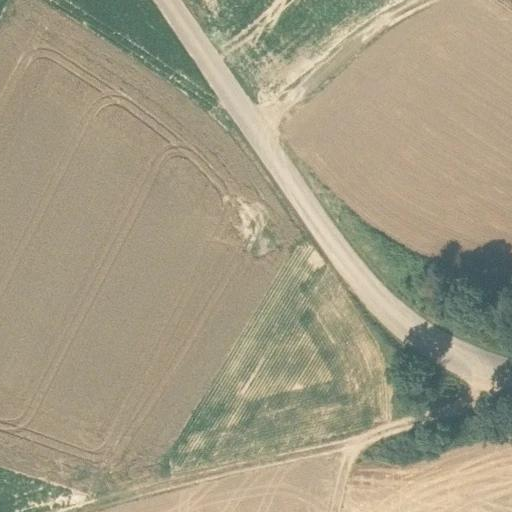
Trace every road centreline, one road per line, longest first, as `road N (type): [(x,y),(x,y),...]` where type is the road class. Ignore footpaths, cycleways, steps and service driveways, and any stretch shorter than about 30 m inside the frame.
road 1 (tertiary): [(511,381),(492,380),(426,344),(350,275),(166,0)]
road 2 (track): [(363,443),(207,476),(95,511)]
road 3 (track): [(492,380),(463,402),(363,443),(338,511)]
road 4 (track): [(425,0),(377,23),(257,134)]
